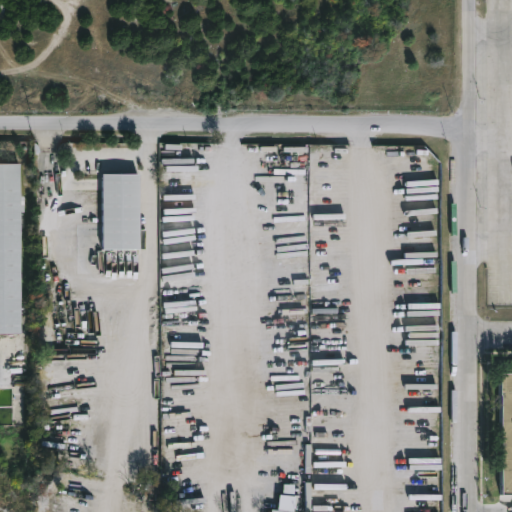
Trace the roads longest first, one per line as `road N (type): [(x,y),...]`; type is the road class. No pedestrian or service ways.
road 1 (tertiary): [(470,0),(474,511)]
road 2 (residential): [(470,133),(0,131)]
